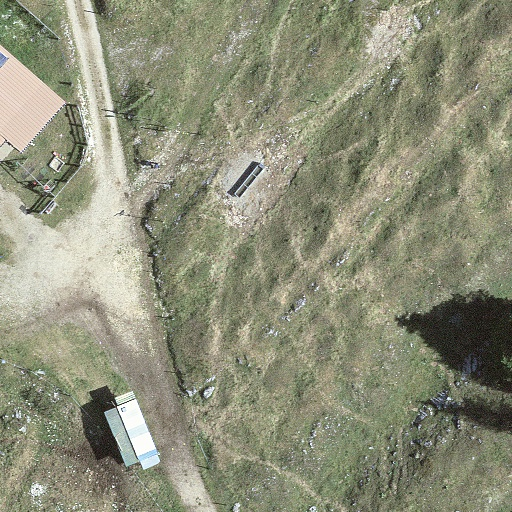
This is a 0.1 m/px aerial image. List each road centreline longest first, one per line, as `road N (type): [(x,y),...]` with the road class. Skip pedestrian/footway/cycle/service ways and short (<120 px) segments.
road 1 (track): [(206,511),(184,472),(142,333),(108,254)]
road 2 (track): [(108,254),(112,151),(86,0)]
